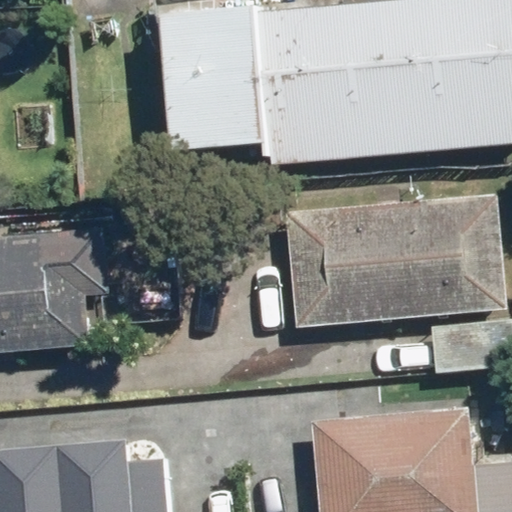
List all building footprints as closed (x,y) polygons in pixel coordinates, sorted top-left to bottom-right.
[(511,144),(511,0),(385,0),(168,19),(179,152),(274,143),(276,165),(511,144)] [(511,309),(502,194),(288,212),(298,327),(511,309)] [(116,295),(110,230),(0,238),(0,353),(96,345),(92,297),(116,295)] [(511,364),(511,315),(431,322),(436,372),(511,364)] [(511,511),(511,458),(477,461),(474,414),(311,425),(316,511),(511,511)] [(0,511),(180,511),(175,448),(145,451),(144,432),(0,443),(0,511)]
